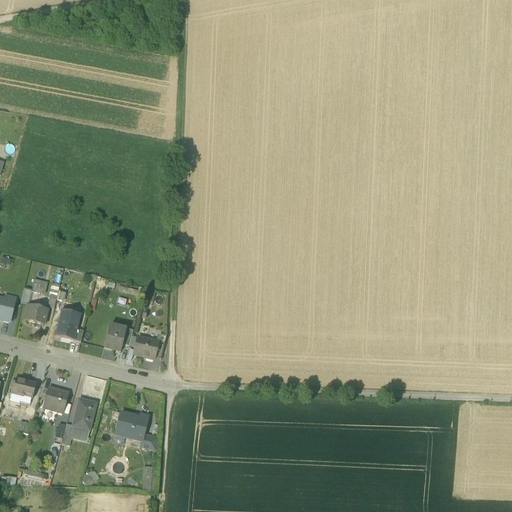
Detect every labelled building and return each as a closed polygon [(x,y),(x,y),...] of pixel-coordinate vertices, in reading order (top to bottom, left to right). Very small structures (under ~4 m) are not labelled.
[(85,274),(83,281),(95,284),(96,277),(85,274)] [(28,306),(31,292),(24,290),(20,304),(26,306),(28,306)] [(67,295),(59,293),(57,304),(64,306),(67,295)] [(0,319),(4,320),(3,322),(8,324),(14,300),(6,297),(4,302),(0,300),(0,319)] [(56,298),(50,297),(47,309),(54,311),(56,298)] [(28,306),(26,306),(22,322),(43,327),(47,311),(28,306)] [(80,318),(60,314),(54,338),(73,342),(76,331),(80,318)] [(126,330),(109,326),(103,349),(120,354),(122,346),(126,330)] [(132,332),(126,330),(122,346),(129,348),(132,332)] [(83,333),(76,331),(73,342),(80,344),(83,333)] [(166,338),(159,336),(157,344),(154,360),(160,361),(166,338)] [(157,344),(137,339),(133,357),(154,361),(154,360),(157,344)] [(35,386),(14,381),(10,394),(23,398),(24,395),(32,397),(35,386)] [(68,394),(48,389),(43,409),(62,414),(68,394)] [(95,405),(79,401),(73,428),(74,428),(71,439),(86,443),(95,405)] [(138,418),(120,414),(114,436),(141,443),(143,437),(148,418),(139,416),(138,418)] [(31,425),(20,422),(17,433),(28,436),(31,425)] [(65,427),(58,425),(55,439),(61,440),(62,441),(65,427)] [(73,428),(66,426),(65,427),(62,441),(61,445),(69,447),(71,439),(74,428),(73,428)] [(150,438),(143,437),(141,443),(140,448),(147,450),(150,438)] [(157,440),(150,438),(147,450),(154,451),(157,440)] [(153,491),(154,467),(142,467),(142,490),(153,491)] [(46,476),(25,471),(24,475),(45,481),(46,476)] [(1,476),(1,484),(14,484),(14,476),(1,476)]
